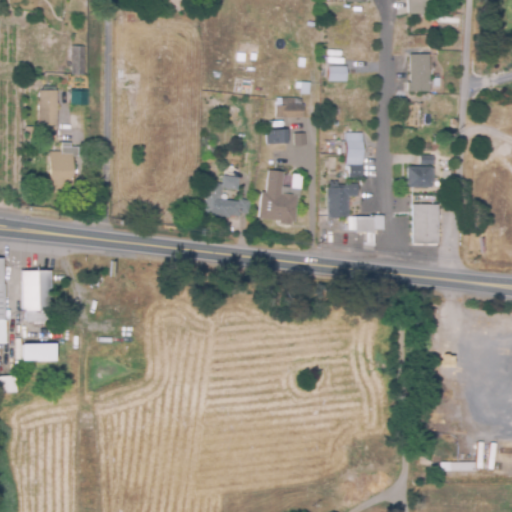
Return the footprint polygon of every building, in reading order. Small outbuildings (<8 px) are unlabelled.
[(421,14),(407,14),(407,0),(428,0),(428,7),(421,7),(421,14)] [(83,75),(70,75),(71,47),(83,47),(83,75)] [(428,91),(407,91),(407,83),(409,83),(409,55),(429,55),(428,91)] [(327,82),(327,67),(345,67),(345,81),(327,82)] [(308,94),(299,94),(299,89),(295,89),(295,83),(309,83),(308,94)] [(55,140),(38,140),(39,91),(56,91),(55,140)] [(87,105),(70,105),(70,91),(87,92),(87,105)] [(301,119),(286,119),(286,118),(274,118),(274,106),(276,106),(276,99),(293,99),(293,105),(301,105),(301,119)] [(265,145),(265,131),(285,130),(286,143),(265,145)] [(293,146),(293,135),(303,134),(304,146),(293,146)] [(214,156),(202,156),(202,138),(209,138),(209,144),(214,144),(214,156)] [(361,178),(348,178),(348,165),(345,165),(345,142),(361,142),(361,178)] [(71,189),(40,189),(40,153),(72,153),(71,189)] [(433,166),(420,165),(420,157),(433,157),(433,166)] [(429,188),(405,188),(406,168),(430,168),(430,169),(433,169),(433,187),(429,187),(429,188)] [(288,226),(277,224),(277,221),(257,219),(260,193),(264,193),(267,171),(282,173),(280,194),(292,195),(292,197),(296,197),(292,224),(289,223),(288,226)] [(236,190),(221,188),(223,177),(237,179),(236,190)] [(199,198),(198,198),(199,182),(219,184),(218,198),(215,197),(215,200),(234,202),(234,200),(245,201),(244,216),(234,215),(234,219),(198,215),(199,198)] [(347,218),(326,218),(326,188),(344,189),(344,185),(356,185),(356,197),(347,197),(347,218)] [(436,244),(412,244),(412,205),(436,206),(436,244)] [(371,245),(365,244),(365,233),(354,233),(355,217),(373,218),(373,216),(383,217),(382,230),(373,230),(373,233),(372,233),(371,245)] [(0,235),(0,388),(83,390),(74,238),(0,235)] [(81,511),(80,430),(95,430),(96,511),(81,511)]
